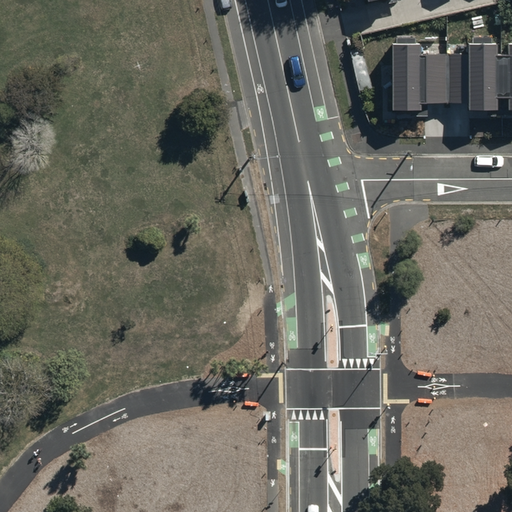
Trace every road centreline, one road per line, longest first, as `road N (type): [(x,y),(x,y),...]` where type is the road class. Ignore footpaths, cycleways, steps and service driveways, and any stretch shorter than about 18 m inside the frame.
road 1 (tertiary): [(308,182),(329,320),(334,511)]
road 2 (residential): [(308,182),(511,181)]
road 3 (tertiary): [(269,0),(308,182)]
